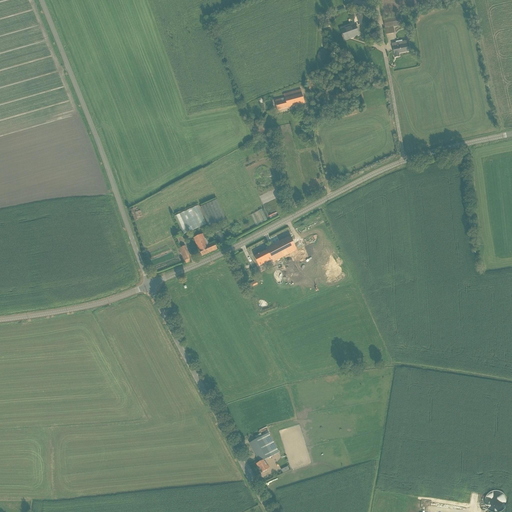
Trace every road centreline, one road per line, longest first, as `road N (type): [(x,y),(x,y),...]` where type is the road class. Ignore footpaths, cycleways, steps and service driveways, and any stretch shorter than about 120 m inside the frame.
road 1 (tertiary): [(149,285),(396,164),(511,133)]
road 2 (unclassified): [(149,285),(41,0)]
road 3 (residential): [(268,511),(149,285)]
road 4 (tertiary): [(0,319),(96,304),(149,285)]
